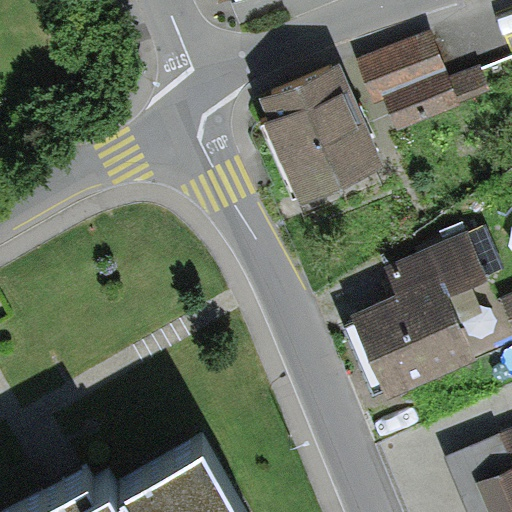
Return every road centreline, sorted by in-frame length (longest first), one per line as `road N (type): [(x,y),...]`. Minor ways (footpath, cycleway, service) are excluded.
road 1 (residential): [(197,99),(199,136),(292,304),(375,511)]
road 2 (residential): [(197,99),(120,154),(0,220)]
road 3 (residential): [(387,0),(263,51),(197,99)]
